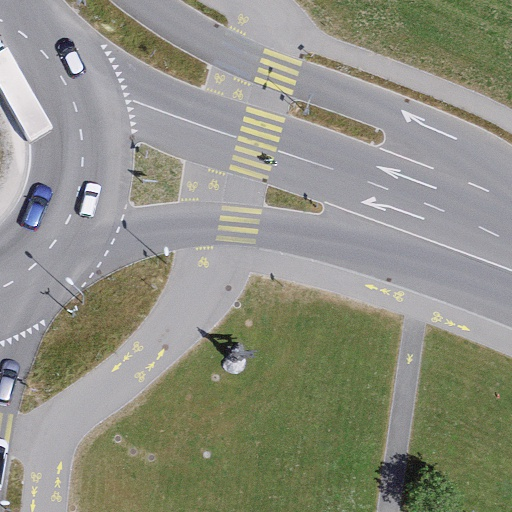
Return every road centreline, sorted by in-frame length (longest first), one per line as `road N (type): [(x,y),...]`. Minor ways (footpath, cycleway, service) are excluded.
road 1 (primary): [(511,216),(478,167),(446,141),(236,57),(140,0)]
road 2 (unclassified): [(424,232),(258,145),(54,65)]
road 3 (unclassified): [(57,245),(156,226),(424,232)]
road 4 (primary): [(57,245),(78,204),(85,161),(80,118),(54,65)]
